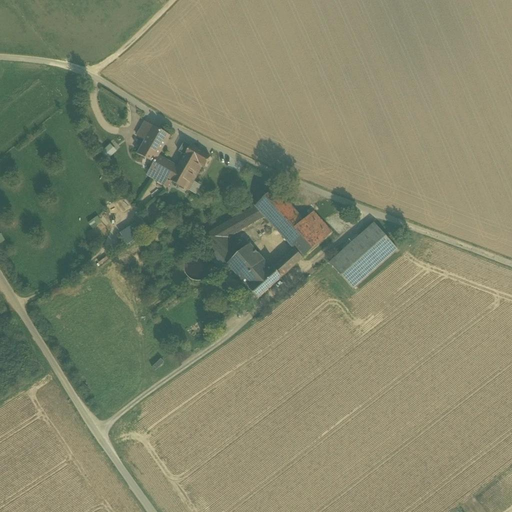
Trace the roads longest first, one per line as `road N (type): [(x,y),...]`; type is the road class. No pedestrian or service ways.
road 1 (track): [(511,270),(211,147),(90,74)]
road 2 (unclassified): [(0,280),(152,511)]
